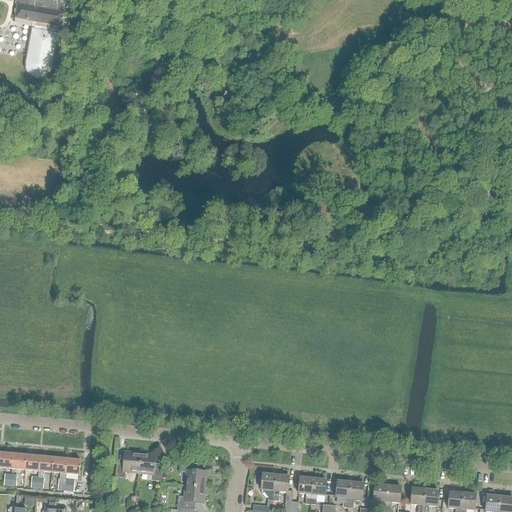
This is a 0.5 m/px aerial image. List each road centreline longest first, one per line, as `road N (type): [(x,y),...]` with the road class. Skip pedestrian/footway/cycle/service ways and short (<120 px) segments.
road 1 (tertiary): [(511,470),(239,443)]
road 2 (tertiary): [(239,443),(0,419)]
